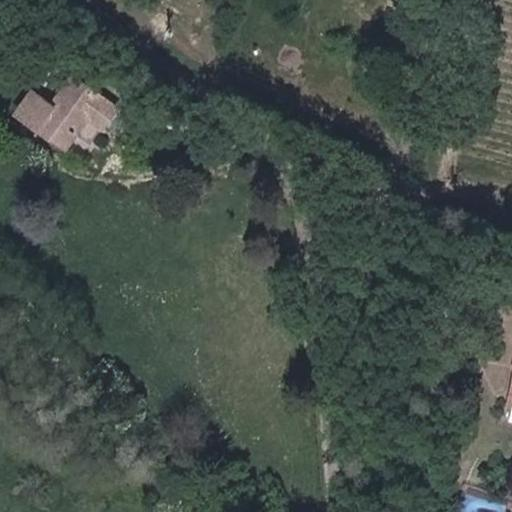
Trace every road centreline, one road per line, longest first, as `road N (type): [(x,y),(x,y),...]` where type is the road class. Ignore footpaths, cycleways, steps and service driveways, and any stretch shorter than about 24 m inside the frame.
road 1 (unclassified): [(256,140),(316,252),(346,511)]
road 2 (residential): [(511,233),(387,182),(321,143),(256,140)]
road 3 (unclassified): [(84,0),(256,140)]
